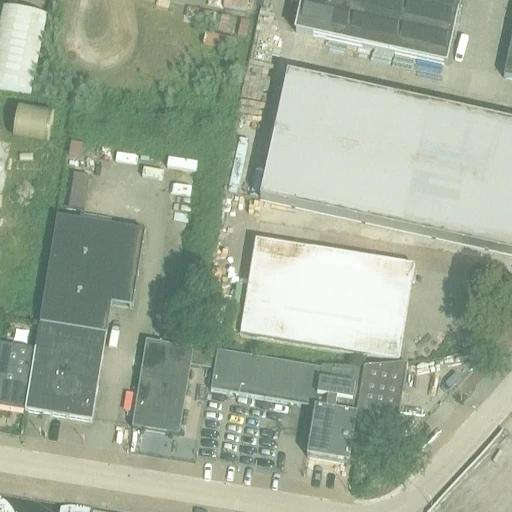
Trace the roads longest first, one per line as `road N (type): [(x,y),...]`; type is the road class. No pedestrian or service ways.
road 1 (unclassified): [(318,511),(0,458)]
road 2 (unclassified): [(387,511),(421,495),(511,395)]
